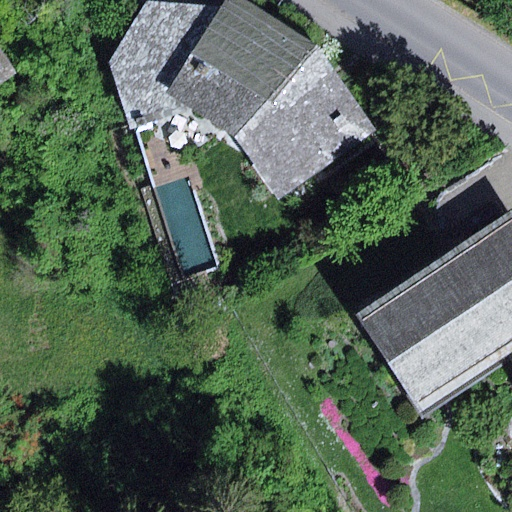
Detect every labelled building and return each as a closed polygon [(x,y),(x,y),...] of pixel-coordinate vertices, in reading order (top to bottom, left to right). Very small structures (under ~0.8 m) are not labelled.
[(277,202),(374,131),(316,48),(242,0),(225,0),(222,7),(167,93),(236,135),(277,202)] [(167,93),(222,7),(147,1),(108,62),(130,129),(157,126),(167,93)] [(0,85),(17,74),(0,49),(0,85)] [(511,212),(359,318),(425,411),(495,362),(511,350),(511,212)] [(511,350),(495,362),(511,386),(511,350)]
